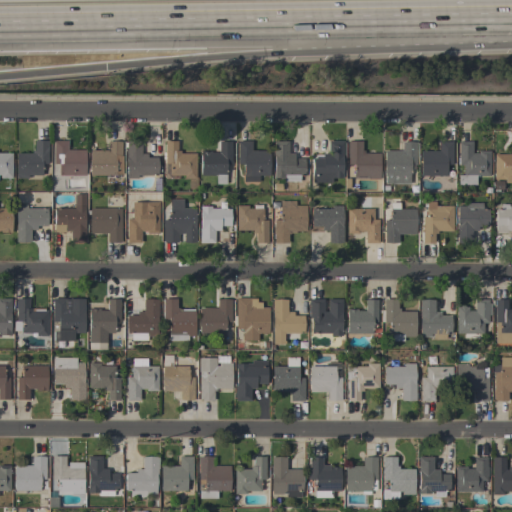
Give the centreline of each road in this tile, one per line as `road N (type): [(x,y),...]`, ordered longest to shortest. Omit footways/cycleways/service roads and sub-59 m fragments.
road 1 (motorway): [(0,76),(511,31)]
road 2 (motorway): [(0,32),(511,19)]
road 3 (residential): [(0,122),(511,118)]
road 4 (residential): [(0,271),(511,273)]
road 5 (residential): [(0,427),(511,427)]
